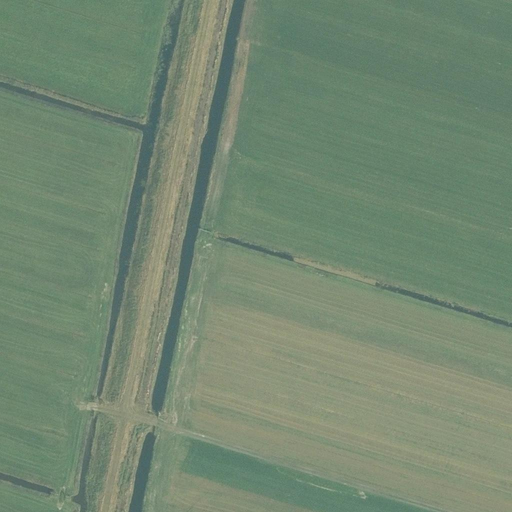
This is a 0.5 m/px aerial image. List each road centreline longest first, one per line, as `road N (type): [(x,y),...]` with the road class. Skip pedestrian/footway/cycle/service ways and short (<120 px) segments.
road 1 (track): [(210,0),(96,511)]
road 2 (track): [(511,128),(302,65),(270,42),(260,0)]
